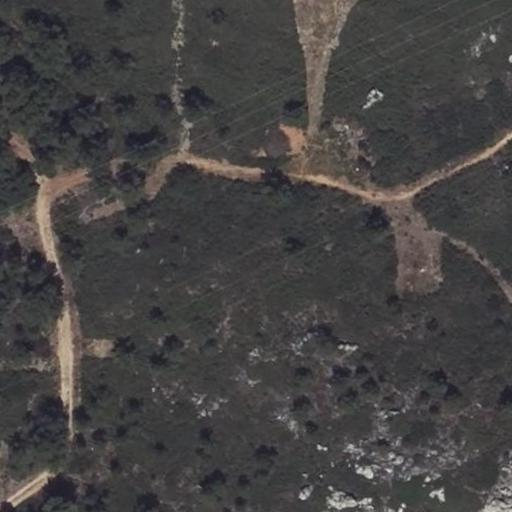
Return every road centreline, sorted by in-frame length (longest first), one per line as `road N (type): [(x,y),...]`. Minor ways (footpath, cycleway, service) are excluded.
road 1 (track): [(511,136),(429,181),(368,199),(339,186),(195,163),(81,160),(40,177)]
road 2 (track): [(0,137),(40,177),(40,222),(60,265),(68,386),(46,473),(0,508)]
